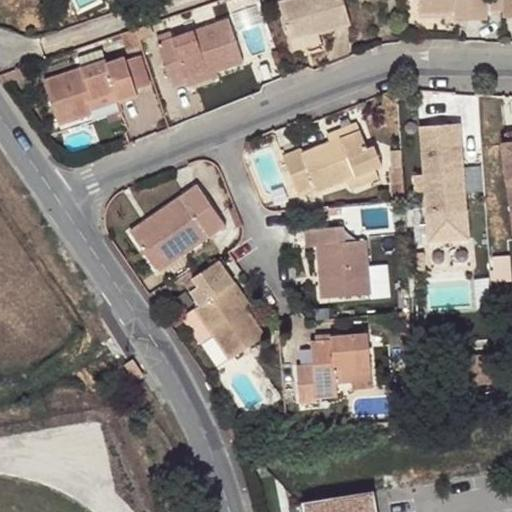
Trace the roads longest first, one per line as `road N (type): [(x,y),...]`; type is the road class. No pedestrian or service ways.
road 1 (tertiary): [(231,511),(184,407),(47,206)]
road 2 (residential): [(217,129),(370,71),(420,61),(511,65)]
road 3 (residential): [(0,66),(189,0)]
road 4 (residential): [(47,206),(90,179),(217,129)]
